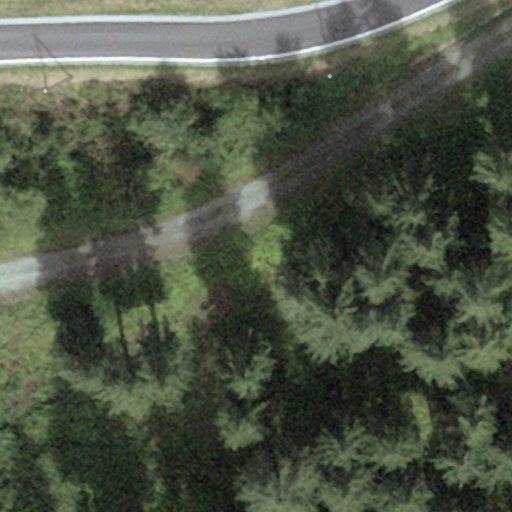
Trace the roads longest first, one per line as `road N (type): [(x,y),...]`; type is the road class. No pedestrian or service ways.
road 1 (track): [(0,271),(314,149),(511,34)]
road 2 (unclassified): [(372,0),(243,32),(0,38)]
